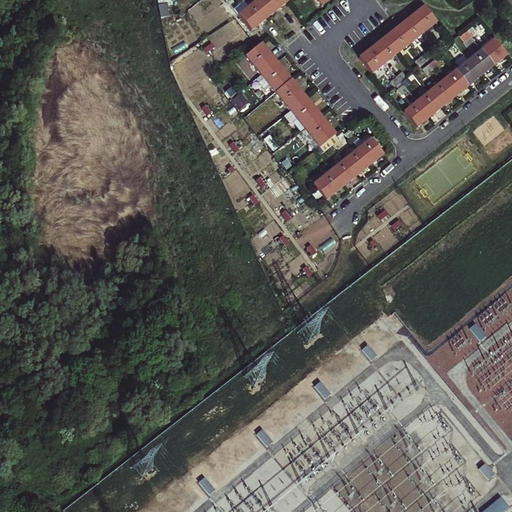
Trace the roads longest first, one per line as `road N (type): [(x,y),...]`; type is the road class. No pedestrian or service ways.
road 1 (residential): [(414,157),(321,44),(369,5),(365,0)]
road 2 (residential): [(511,79),(414,157)]
